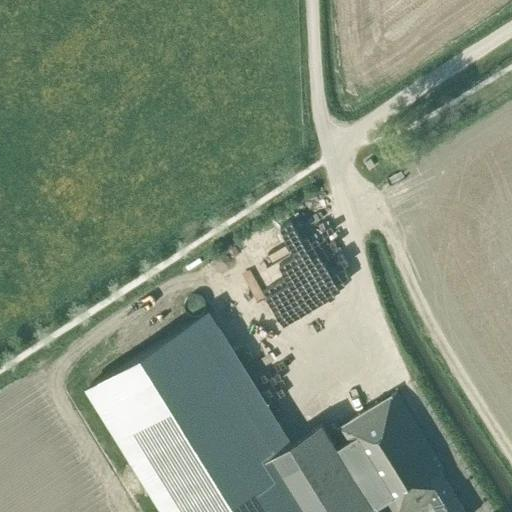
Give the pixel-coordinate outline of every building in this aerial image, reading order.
[(370,158),(364,162),(368,169),(375,165),(370,158)] [(294,325),(346,297),(338,283),(357,273),(328,218),(290,238),(292,242),(259,261),(294,325)] [(197,295),(195,294),(194,294),(192,295),(190,295),(188,296),(187,297),(186,298),(185,300),(184,302),(184,304),(184,305),(184,307),(184,309),(185,311),(186,312),(188,313),(189,314),(191,315),(193,316),(194,316),(196,316),(198,315),(200,314),(201,313),(203,312),(204,310),(204,309),(205,307),(205,305),(205,303),(204,301),(203,299),(202,298),(201,296),(199,295),(197,295)] [(274,449),(194,316),(90,379),(170,511),(374,511),(327,432),(320,421),(274,449)] [(144,324),(142,323),(140,323),(138,323),(136,324),(135,325),(133,326),(132,327),(131,329),(130,331),(130,333),(130,334),(130,336),(130,338),(131,340),(132,341),(134,343),(135,344),(137,345),(139,345),(140,345),(142,345),(144,345),(146,344),(147,343),(149,342),(150,340),(151,339),(151,337),(152,335),(152,333),(151,331),(151,330),(150,328),(149,327),(147,325),(146,324),(144,324)] [(327,432),(374,511),(411,511),(417,509),(418,511),(421,511),(434,505),(437,511),(464,511),(439,469),(442,467),(396,390),(327,432)]
